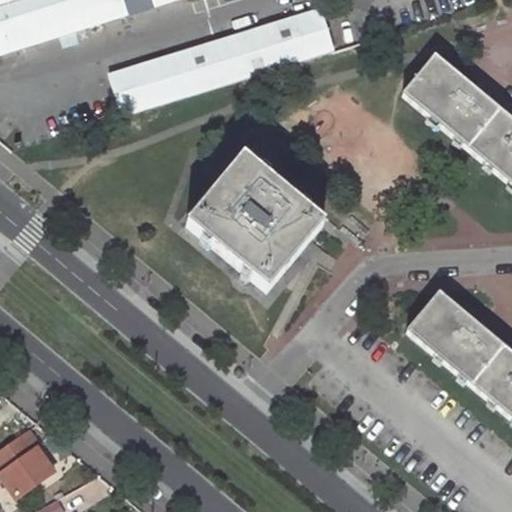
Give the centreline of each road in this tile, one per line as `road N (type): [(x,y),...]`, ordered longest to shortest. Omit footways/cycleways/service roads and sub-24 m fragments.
road 1 (primary): [(359,511),(0,209)]
road 2 (unknown): [(105,158),(511,11)]
road 3 (primary): [(0,326),(223,511)]
